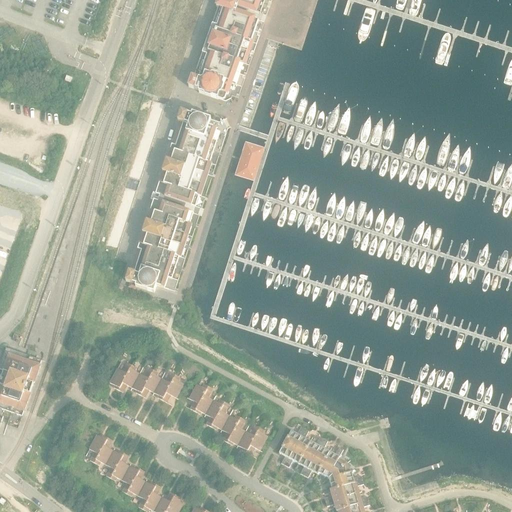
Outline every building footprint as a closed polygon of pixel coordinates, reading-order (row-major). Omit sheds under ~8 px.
[(217,0),(215,7),(217,8),(193,77),(191,77),(187,87),(199,91),(198,93),(203,95),(204,97),(210,99),(212,98),(217,100),(219,95),(221,94),(228,96),(233,85),(235,86),(242,65),(246,66),(254,43),(250,42),(258,19),(236,11),(237,8),(256,15),(257,14),(259,14),(264,0),(217,0)] [(178,8),(195,13),(197,7),(180,1),(178,8)] [(176,14),(193,19),(195,13),(178,8),(176,14)] [(176,14),(174,20),(191,25),(193,19),(176,14)] [(172,26),(189,31),(191,25),(174,20),(172,26)] [(170,32),(187,37),(189,31),(172,26),(170,32)] [(168,38),(185,44),(187,37),(170,32),(168,38)] [(168,38),(166,44),(183,50),(185,44),(168,38)] [(166,44),(164,50),(181,56),(183,50),(166,44)] [(162,56),(179,62),(181,56),(164,50),(162,56)] [(162,56),(160,62),(177,68),(179,62),(162,56)] [(160,62),(158,68),(175,74),(177,68),(160,62)] [(158,68),(156,74),(173,80),(175,74),(158,68)] [(156,74),(154,81),(171,86),(173,80),(156,74)] [(154,81),(152,87),(169,92),(171,86),(154,81)] [(152,87),(150,93),(167,98),(169,92),(152,87)] [(165,105),(148,99),(146,106),(163,111),(165,105)] [(163,111),(146,106),(144,112),(161,117),(163,111)] [(155,194),(162,197),(160,202),(153,200),(130,272),(128,272),(125,281),(136,285),(135,287),(154,293),(156,286),(164,289),(164,288),(167,278),(172,279),(217,141),(212,140),(216,129),(208,127),(210,120),(192,113),(191,115),(181,112),(177,122),(179,122),(155,194)] [(161,117),(144,112),(142,118),(159,123),(161,117)] [(159,123),(142,118),(140,124),(157,129),(159,123)] [(157,129),(140,124),(138,130),(155,135),(157,129)] [(155,135),(138,130),(136,136),(153,142),(155,135)] [(153,142),(136,136),(134,142),(151,148),(153,142)] [(151,148),(134,142),(132,148),(149,154),(151,148)] [(244,142),(233,175),(252,181),(263,148),(244,142)] [(149,154),(132,148),(130,154),(147,160),(149,154)] [(147,160),(130,154),(128,160),(145,166),(147,160)] [(145,166),(128,160),(126,166),(143,172),(145,166)] [(143,172),(126,166),(124,172),(141,178),(143,172)] [(141,178),(124,172),(119,188),(136,193),(141,178)] [(136,193),(119,188),(117,194),(134,199),(136,193)] [(134,199),(117,194),(115,200),(132,205),(134,199)] [(132,205),(115,200),(113,206),(130,211),(132,205)] [(130,211),(113,206),(111,212),(128,217),(130,211)] [(128,217),(111,212),(109,218),(126,224),(128,217)] [(126,224),(109,218),(107,224),(124,230),(126,224)] [(124,230),(107,224),(105,230),(122,236),(124,230)] [(122,236),(105,230),(103,236),(120,242),(122,236)] [(120,242),(103,236),(101,242),(118,248),(120,242)] [(0,403),(23,411),(24,410),(41,361),(23,354),(6,349),(0,365),(0,369),(3,371),(3,372),(3,373),(4,373),(4,374),(5,374),(2,384),(1,384),(1,383),(0,383),(0,403)] [(113,388),(118,391),(131,366),(127,364),(123,372),(117,369),(109,383),(114,386),(113,388)] [(127,386),(131,389),(139,374),(134,372),(136,368),(131,366),(118,391),(123,393),(127,386)] [(135,393),(140,396),(153,371),(149,369),(144,377),(139,374),(131,389),(136,391),(135,393)] [(148,391),(153,394),(161,379),(156,377),(158,373),(153,371),(140,396),(144,398),(148,391)] [(157,398),(162,401),(175,376),(171,374),(166,382),(161,379),(153,394),(158,396),(157,398)] [(175,376),(162,401),(166,403),(170,396),(176,399),(183,384),(178,382),(179,378),(175,376)] [(190,410),(194,412),(208,387),(204,385),(202,388),(196,385),(189,400),(194,402),(190,410)] [(200,413),(205,415),(213,401),(208,398),(212,390),(208,387),(194,412),(199,415),(200,413)] [(206,425),(211,428),(224,403),(220,401),(218,404),(213,401),(205,415),(210,418),(206,425)] [(217,428),(221,431),(229,416),(224,414),(228,405),(224,403),(211,428),(215,430),(217,428)] [(222,441),(227,443),(240,419),(236,416),(234,419),(229,416),(221,431),(226,433),(222,441)] [(233,444),(237,446),(245,432),(240,429),(245,421),(240,419),(227,443),(232,446),(233,444)] [(241,451),(246,454),(259,429),(255,426),(250,435),(245,432),(237,446),(242,449),(241,451)] [(362,511),(362,508),(369,506),(367,497),(359,499),(357,494),(358,494),(357,493),(355,487),(363,485),(361,477),(353,479),(351,472),(349,473),(347,464),(338,459),(339,458),(339,457),(343,450),(339,448),(335,455),(329,452),(323,449),(327,442),(320,438),(316,445),(310,442),(310,441),(310,442),(304,439),(308,432),(300,428),(297,435),(291,431),(287,437),(282,448),(279,454),(285,457),(281,464),(288,468),(292,461),(298,464),(297,464),(298,465),(303,467),(300,474),(307,479),(311,472),(317,475),(318,473),(328,479),(331,489),(329,490),(331,497),(324,499),(326,507),(334,505),(336,511),(338,511),(362,511)] [(259,429),(246,454),(250,456),(254,449),(260,451),(267,437),(262,434),(264,431),(259,429)] [(90,461),(94,464),(107,439),(103,436),(101,438),(96,436),(89,450),(94,453),(90,461)] [(100,463),(105,466),(113,451),(108,449),(112,441),(107,439),(94,464),(98,466),(100,463)] [(106,477),(110,479),(124,454),(119,452),(118,454),(113,451),(105,466),(110,468),(106,477)] [(116,478),(121,481),(129,467),(124,464),(128,457),(124,454),(110,479),(115,481),(116,478)] [(122,492),(126,495),(140,470),(135,467),(134,469),(129,467),(121,481),(126,484),(122,492)] [(132,494),(137,497),(145,482),(140,480),(144,472),(140,470),(126,495),(131,497),(132,494)] [(138,508),(142,510),(156,485),(151,483),(150,485),(145,482),(137,497),(143,499),(138,508)] [(147,511),(149,509),(153,511),(161,498),(157,495),(161,488),(156,485),(142,510),(145,511),(147,511)] [(166,511),(175,496),(170,493),(166,501),(161,498),(153,511),(166,511)] [(175,496),(166,511),(178,511),(184,503),(178,500),(180,498),(175,496)]
